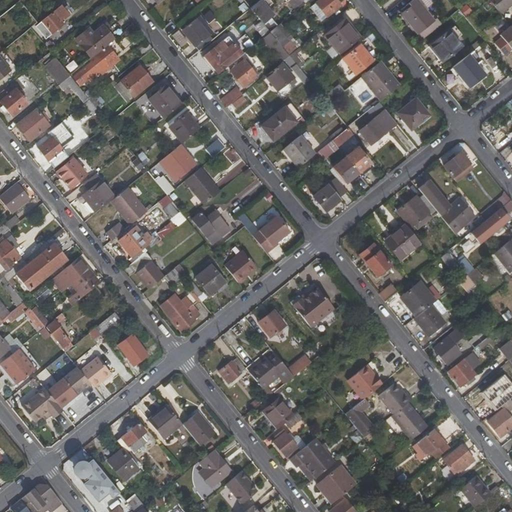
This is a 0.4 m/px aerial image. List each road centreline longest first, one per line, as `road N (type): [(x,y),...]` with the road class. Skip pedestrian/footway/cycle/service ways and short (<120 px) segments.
road 1 (residential): [(322,239),(122,0)]
road 2 (residential): [(511,476),(322,239)]
road 3 (residential): [(0,134),(181,355)]
road 4 (residential): [(181,355),(305,511)]
road 5 (residential): [(181,355),(322,239)]
road 6 (residential): [(322,239),(461,128)]
road 7 (residential): [(43,466),(181,355)]
road 8 (residential): [(357,0),(461,128)]
